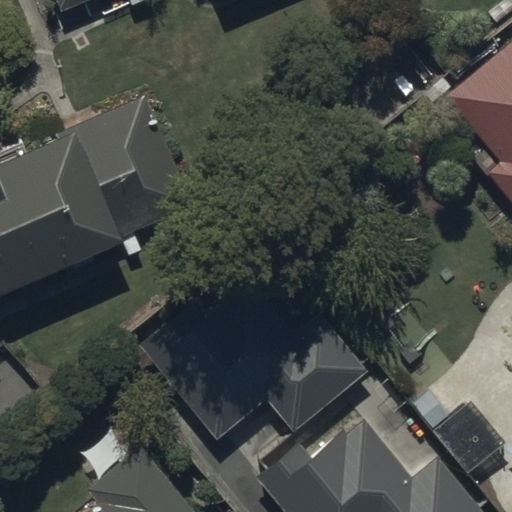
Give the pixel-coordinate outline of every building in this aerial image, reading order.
[(55,0),(66,23),(119,0),(55,0)] [(511,48),(453,95),(497,150),(483,161),(511,197),(511,48)] [(0,289),(98,247),(103,256),(197,215),(148,105),(79,135),(75,125),(0,158),(0,289)] [(204,290),(139,340),(215,439),(265,401),(289,432),(367,372),(277,256),(215,304),(204,290)] [(302,450),(262,483),(285,511),(483,511),(443,463),(416,486),(362,419),(310,460),(302,450)] [(196,511),(142,447),(89,491),(101,506),(93,511),(196,511)]
